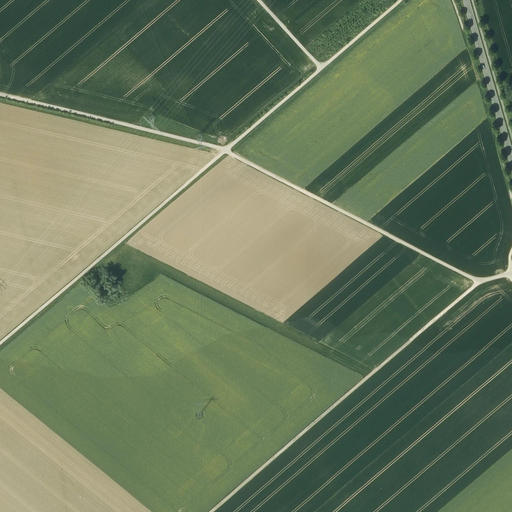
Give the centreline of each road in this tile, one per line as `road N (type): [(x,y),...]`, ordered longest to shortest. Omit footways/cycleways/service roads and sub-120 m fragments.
road 1 (track): [(0,343),(400,0)]
road 2 (track): [(478,282),(220,148),(0,95)]
road 3 (track): [(211,511),(478,282)]
road 4 (track): [(453,0),(511,201)]
road 5 (secondary): [(511,163),(465,0)]
